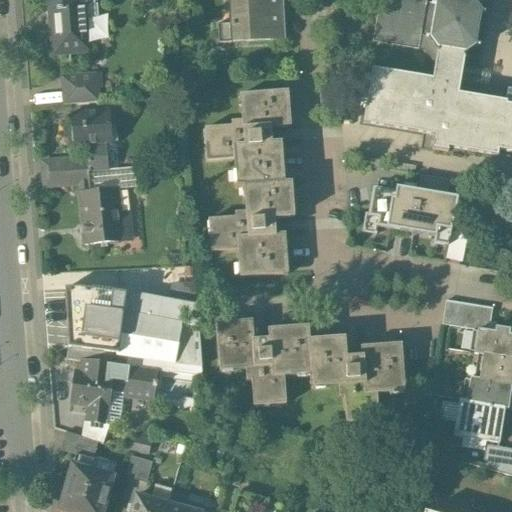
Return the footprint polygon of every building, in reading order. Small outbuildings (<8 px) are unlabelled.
[(46,0),(52,54),(89,52),(87,20),(86,12),(84,10),(94,2),(97,0),(46,0)] [(228,0),(229,25),(218,25),(219,45),(282,42),(279,0),(228,0)] [(426,0),(379,0),(373,45),(424,53),(435,68),(439,46),(434,40),(440,8),(425,6),(426,0)] [(96,4),(94,2),(84,10),(86,12),(87,20),(97,19),(96,4)] [(472,7),(445,3),(440,7),(440,8),(434,40),(439,46),(435,68),(432,83),(372,73),(363,126),(434,138),(432,151),(448,154),(449,149),(496,157),(496,152),(504,105),(458,97),(460,86),(462,69),(465,51),(470,47),(476,12),(472,7)] [(470,74),(462,69),(460,86),(468,83),(470,74)] [(94,76),(62,78),(63,107),(98,103),(94,76)] [(286,92),(239,97),(239,99),(242,98),(243,109),(240,110),(241,122),(230,123),(230,128),(204,131),(204,133),(210,132),(212,146),(205,146),(206,163),(233,160),(234,174),(242,173),(243,186),(235,186),(236,189),(243,188),(244,191),(251,190),(251,200),(245,201),(246,214),(234,215),(235,219),(208,222),(208,224),(216,223),(217,237),(209,238),(211,254),(237,252),(238,265),(246,264),(247,277),(239,277),(239,280),(287,275),(284,236),(274,237),(273,221),(293,219),(290,184),(283,185),(280,144),(271,144),(270,130),(289,128),(286,92)] [(511,106),(504,105),(496,152),(511,154),(511,106)] [(108,112),(71,115),(74,147),(84,146),(86,159),(87,173),(107,171),(105,144),(112,144),(111,142),(117,141),(115,123),(109,124),(108,112)] [(86,159),(59,161),(61,175),(87,173),(86,159)] [(87,174),(61,176),(62,189),(77,188),(89,187),(87,174)] [(117,191),(89,194),(89,187),(77,188),(83,246),(123,242),(117,191)] [(423,221),(397,217),(392,253),(417,257),(423,221)] [(448,237),(445,259),(461,261),(464,240),(448,237)] [(196,309),(124,295),(97,291),(77,288),(65,290),(68,346),(66,360),(157,372),(202,378),(196,309)] [(492,310),(453,304),(449,328),(477,332),(488,333),(492,310)] [(307,328),(252,333),(251,322),(216,325),(220,373),(246,371),(247,382),(251,382),(254,409),(286,406),(284,380),(312,377),(313,392),(338,390),(339,399),(344,399),(346,426),(378,423),(376,396),(404,394),(400,346),(345,350),(344,339),(309,342),(307,328)] [(488,333),(477,332),(473,355),(482,356),(511,360),(511,337),(508,337),(509,331),(495,329),(494,334),(488,333)] [(511,360),(482,356),(478,382),(511,387),(511,360)] [(157,372),(87,363),(85,375),(112,379),(110,394),(153,399),(154,388),(156,389),(157,382),(155,382),(157,372)] [(85,375),(76,374),(72,403),(91,406),(89,417),(105,419),(107,408),(108,408),(110,394),(112,379),(85,375)] [(478,382),(469,381),(465,403),(504,410),(507,410),(511,387),(478,382)] [(465,403),(459,402),(453,438),(498,445),(504,410),(465,403)] [(99,444),(65,433),(61,452),(77,456),(93,461),(99,444)] [(511,451),(497,449),(493,473),(511,477),(511,451)] [(93,461),(77,456),(74,467),(90,472),(93,461)] [(90,472),(74,467),(62,506),(63,511),(67,511),(103,511),(113,479),(105,477),(96,474),(90,472)] [(107,470),(98,467),(96,474),(105,477),(107,470)] [(279,511),(282,507),(236,493),(230,511),(279,511)] [(166,511),(169,505),(136,495),(130,511),(166,511)]
